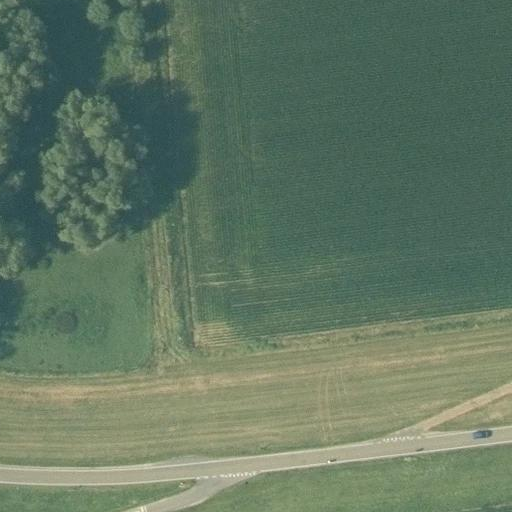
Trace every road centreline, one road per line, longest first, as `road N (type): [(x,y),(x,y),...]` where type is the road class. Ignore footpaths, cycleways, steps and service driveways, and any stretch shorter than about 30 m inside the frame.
road 1 (track): [(0,382),(204,374),(511,339)]
road 2 (tertiary): [(235,467),(511,433)]
road 3 (tertiary): [(235,467),(123,476),(0,471)]
road 4 (track): [(511,387),(390,449)]
